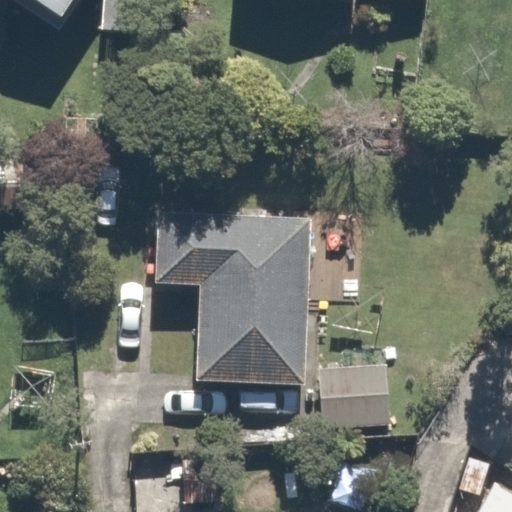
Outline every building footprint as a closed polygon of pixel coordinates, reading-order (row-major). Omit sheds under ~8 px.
[(31,0),(47,11),(55,0),(31,0)] [(188,384),(299,389),(306,223),(152,216),(149,285),(193,288),(188,384)] [(384,368),(314,371),(317,431),(387,427),(384,368)] [(478,498),(488,465),(466,458),(456,492),(478,498)] [(511,511),(511,493),(492,482),(474,511),(511,511)]
